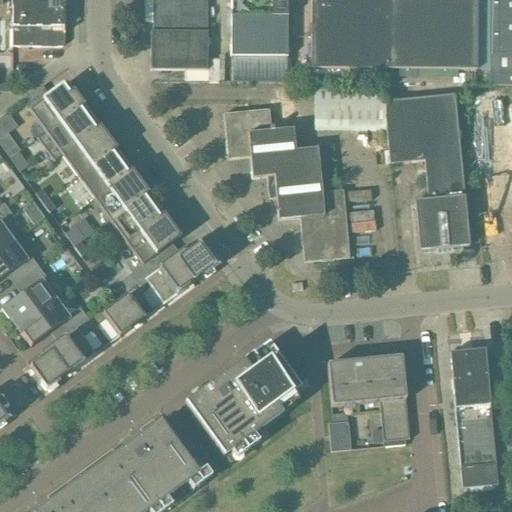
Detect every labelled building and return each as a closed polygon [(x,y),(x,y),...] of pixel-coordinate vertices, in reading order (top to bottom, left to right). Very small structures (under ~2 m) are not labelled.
[(11,0),(11,29),(11,49),(41,49),(60,50),(60,49),(61,49),(62,49),(63,48),(63,47),(63,46),(63,28),(63,20),(63,7),(63,0),(11,0)] [(150,33),(150,71),(206,72),(206,34),(206,0),(152,0),(152,34),(150,33)] [(229,0),(229,17),(228,85),(285,85),(285,0),(229,0)] [(310,0),(309,69),(474,71),(475,0),(310,0)] [(488,74),(488,84),(511,84),(511,0),(488,0),(488,54),(488,63),(488,74)] [(21,103),(45,135),(83,108),(66,86),(49,98),(42,88),(21,103)] [(253,93),(169,92),(271,231),(275,228),(282,238),(279,241),(300,270),(382,262),(376,195),(331,199),(326,191),(253,93)] [(61,157),(99,130),(83,108),(45,135),(37,141),(54,164),(62,159),(61,157)] [(486,109),(474,111),(475,119),(487,117),(486,109)] [(474,111),(462,112),(463,120),(475,119),(474,111)] [(62,159),(77,179),(115,152),(99,130),(61,157),(62,159)] [(18,150),(7,136),(0,141),(0,148),(7,158),(18,150)] [(489,143),(477,144),(478,152),(490,151),(489,143)] [(477,144),(465,145),(466,153),(478,152),(477,144)] [(77,179),(93,201),(131,174),(115,152),(77,179)] [(18,155),(9,161),(19,175),(28,168),(18,155)] [(498,171),(486,172),(487,180),(499,179),(498,171)] [(486,172),(474,173),(475,181),(487,180),(486,172)] [(109,223),(147,196),(131,174),(93,201),(109,223)] [(465,174),(453,175),(453,183),(465,182),(465,174)] [(453,175),(441,176),(441,184),(453,183),(453,175)] [(431,177),(419,178),(420,186),(432,185),(431,177)] [(419,178),(407,179),(408,187),(420,186),(419,178)] [(13,199),(24,191),(19,185),(8,193),(13,199)] [(42,206),(48,201),(41,192),(35,196),(42,206)] [(109,223),(125,246),(163,218),(147,196),(109,223)] [(48,201),(42,206),(49,215),(55,211),(48,201)] [(19,238),(6,220),(11,216),(4,206),(0,208),(0,253),(12,245),(11,244),(19,238)] [(505,212),(488,213),(490,250),(491,250),(508,249),(508,248),(507,248),(505,212)] [(488,213),(471,214),(471,215),(472,215),(474,252),(491,251),(491,250),(490,250),(488,213)] [(471,215),(454,216),(454,217),(455,217),(457,253),(474,252),(472,215),(471,215)] [(454,217),(438,217),(438,218),(440,255),(441,255),(458,254),(457,253),(455,217),(454,217)] [(163,218),(126,246),(149,278),(174,259),(180,256),(173,246),(180,241),(163,218)] [(438,218),(421,219),(421,220),(422,220),(423,257),(424,256),(441,256),(441,255),(440,255),(438,218)] [(421,220),(403,221),(405,258),(424,257),(424,256),(423,257),(422,220),(421,220)] [(75,229),(64,237),(74,250),(80,245),(85,242),(75,229)] [(0,283),(12,275),(19,284),(38,270),(31,260),(34,259),(19,238),(11,244),(12,245),(0,253),(0,283)] [(87,255),(80,245),(74,250),(81,259),(87,255)] [(180,256),(174,259),(193,285),(214,271),(195,245),(180,256)] [(193,285),(174,259),(149,278),(134,289),(139,296),(149,289),(163,307),(193,285)] [(38,270),(19,284),(26,294),(2,311),(16,330),(54,303),(40,284),(46,280),(38,270)] [(134,289),(88,322),(93,330),(105,321),(119,340),(143,322),(134,308),(143,301),(139,296),(134,289)] [(61,342),(88,322),(81,312),(68,322),(54,303),(16,330),(30,350),(54,333),(61,342)] [(93,330),(88,322),(61,342),(46,353),(65,379),(95,357),(82,338),(93,330)] [(259,352),(200,395),(199,393),(195,396),(196,398),(184,407),(223,461),(282,418),(275,409),(301,390),(277,357),(268,363),(259,352)] [(498,487),(484,352),(448,356),(460,471),(462,490),(498,487)] [(45,394),(65,379),(46,353),(26,368),(45,394)] [(401,360),(376,363),(380,405),(405,403),(401,360)] [(380,405),(376,363),(352,365),(356,407),(378,405),(380,405)] [(356,407),(352,365),(327,367),(331,410),(356,407)] [(405,403),(380,405),(378,405),(383,450),(405,447),(404,443),(409,442),(405,403)] [(159,425),(146,434),(145,432),(141,435),(142,437),(98,469),(96,467),(93,470),(94,472),(71,489),(69,487),(66,490),(67,492),(39,511),(152,511),(198,479),(159,425)] [(348,425),(332,426),(328,426),(330,455),(350,453),(348,425)]
